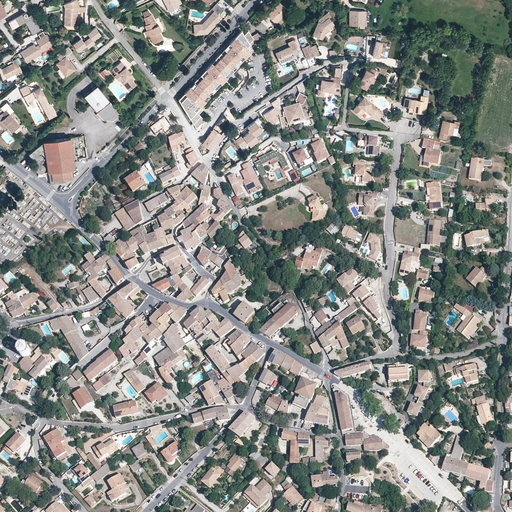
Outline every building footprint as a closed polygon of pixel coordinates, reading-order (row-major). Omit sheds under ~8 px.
[(63,0),(65,3),(64,21),(76,21),(77,8),(77,4),(80,4),(80,2),(79,2),(78,0),(63,0)] [(163,0),(169,11),(178,7),(178,5),(182,3),(180,0),(163,0)] [(275,23),(281,15),(286,10),(278,2),(266,15),(275,23)] [(178,7),(169,11),(171,16),(181,11),(179,6),(178,7)] [(159,24),(156,20),(150,9),(144,13),(146,17),(145,18),(149,24),(147,25),(149,30),(151,29),(154,34),(152,35),(154,39),(156,43),(166,37),(162,30),(164,28),(160,23),(159,24)] [(202,24),(193,24),(194,36),(207,34),(221,18),(214,11),(202,24)] [(349,11),(349,27),(362,27),(362,13),(362,11),(349,11)] [(25,13),(9,22),(12,28),(24,21),(32,34),(39,30),(30,15),(27,16),(25,13)] [(284,18),(281,15),(275,23),(277,25),(284,18)] [(328,27),(329,28),(333,25),(334,23),(329,16),(322,22),(321,21),(320,21),(319,21),(318,22),(314,32),(317,33),(318,37),(319,37),(321,38),(322,38),(323,37),(324,37),(325,33),(328,31),(326,29),(328,27)] [(161,17),(156,20),(159,24),(160,23),(164,28),(166,27),(161,17)] [(81,37),(74,43),(79,50),(87,44),(89,47),(96,42),(93,38),(101,33),(96,26),(88,32),(91,35),(84,41),(81,37)] [(252,34),(248,28),(244,33),(241,28),(178,97),(193,122),(200,114),(198,112),(196,110),(200,105),(210,94),(209,93),(211,91),(212,91),(224,78),(227,75),(224,73),(228,69),(230,70),(235,64),(236,65),(248,52),(250,49),(248,47),(251,44),(249,41),(254,37),(252,34)] [(254,37),(255,40),(261,36),(258,30),(252,34),(254,37)] [(36,47),(39,53),(53,44),(46,34),(36,41),(39,45),(36,47)] [(289,45),(276,51),(280,61),(299,53),(293,39),(288,42),(289,45)] [(381,42),(374,40),(371,56),(378,57),(381,42)] [(26,62),(39,53),(36,47),(34,44),(20,53),(26,62)] [(72,50),(68,44),(62,49),(66,54),(72,50)] [(310,47),(309,44),(302,47),(307,58),(313,55),(310,47)] [(313,55),(314,56),(319,54),(315,45),(310,47),(313,55)] [(66,54),(62,49),(57,53),(60,58),(56,62),(65,74),(75,68),(69,59),(67,60),(66,59),(68,58),(65,55),(66,54)] [(13,64),(0,71),(5,80),(21,71),(15,60),(12,62),(13,64)] [(130,72),(121,61),(113,68),(117,74),(115,76),(119,81),(120,80),(121,79),(123,82),(125,80),(128,84),(127,85),(131,90),(136,85),(132,81),(134,80),(128,73),(130,72)] [(376,76),(378,71),(371,68),(369,72),(365,70),(358,87),(365,90),(369,82),(370,83),(372,78),(374,74),(376,76)] [(332,85),(339,86),(340,78),(330,77),(330,79),(329,81),(324,81),(320,80),(320,81),(318,81),(318,85),(320,85),(320,90),(317,89),(317,96),(323,97),(323,91),(328,92),(331,92),(332,85)] [(131,90),(127,85),(128,84),(125,80),(123,82),(121,79),(120,80),(129,91),(131,90)] [(45,112),(53,108),(50,103),(49,103),(40,87),(31,92),(27,85),(19,89),(26,103),(36,98),(37,98),(45,112)] [(338,94),(339,86),(332,85),(331,92),(328,92),(328,93),(338,94)] [(103,120),(113,121),(121,115),(97,86),(84,97),(103,120)] [(289,123),(293,122),(292,118),(304,114),(300,104),(303,103),(306,95),(299,92),(296,99),(297,102),(283,107),(284,111),(283,112),(284,117),(286,116),(289,123)] [(372,111),(371,111),(377,116),(382,110),(363,95),(352,108),(358,113),(363,107),(364,108),(366,106),(372,111)] [(425,101),(427,102),(428,96),(421,95),(420,100),(415,100),(414,107),(409,107),(408,113),(414,114),(414,112),(423,113),(425,101)] [(277,99),(272,102),(275,107),(263,115),(271,125),(278,120),(274,116),(281,111),(276,105),(280,102),(277,99)] [(0,114),(0,121),(2,120),(8,127),(12,133),(20,126),(10,113),(5,117),(2,113),(0,114)] [(193,122),(196,127),(201,121),(202,122),(205,119),(200,114),(193,122)] [(166,118),(151,127),(157,135),(165,130),(168,134),(174,130),(166,118)] [(235,140),(241,147),(247,142),(250,146),(258,140),(255,136),(262,130),(255,120),(247,126),(249,129),(250,130),(248,131),(243,136),(242,135),(235,140)] [(443,120),(440,137),(447,139),(448,133),(457,135),(459,128),(460,122),(455,121),(455,122),(443,120)] [(207,135),(216,142),(221,134),(213,128),(207,135)] [(184,141),(180,134),(170,139),(172,151),(182,146),(180,142),(184,141)] [(202,143),(210,149),(216,142),(207,135),(202,143)] [(366,136),(365,142),(369,142),(369,144),(371,144),(370,154),(380,155),(380,146),(377,145),(378,137),(366,136)] [(75,168),(70,137),(44,141),(29,153),(34,159),(36,161),(38,162),(37,163),(36,164),(35,165),(35,166),(35,167),(35,168),(36,169),(36,170),(37,171),(38,172),(39,172),(40,173),(41,172),(52,171),(53,180),(73,177),(72,168),(75,168)] [(319,139),(312,140),(315,146),(311,148),(313,152),(314,152),(316,155),(315,155),(318,161),(320,162),(329,158),(319,139)] [(434,150),(436,142),(425,139),(423,149),(427,149),(425,162),(432,163),(440,165),(442,152),(434,150)] [(141,156),(146,151),(140,144),(134,149),(141,156)] [(294,156),(300,169),(306,167),(304,163),(308,161),(305,156),(306,156),(304,151),(307,149),(306,146),(296,148),(299,152),(299,153),(295,155),(294,156)] [(201,159),(193,150),(186,152),(188,156),(186,158),(189,164),(187,166),(188,170),(201,159)] [(262,176),(266,175),(261,165),(278,157),(283,167),(288,164),(283,154),(281,155),(279,152),(275,154),(274,151),(259,158),(259,161),(255,162),(262,176)] [(484,165),(484,166),(491,167),(492,161),(472,159),(470,180),(482,181),(482,176),(480,176),(482,165),(484,165)] [(355,174),(359,174),(362,174),(362,181),(369,182),(370,172),(369,172),(370,165),(365,164),(365,161),(353,160),(353,165),(356,165),(355,174)] [(149,171),(154,168),(150,161),(131,174),(130,173),(122,178),(124,181),(125,181),(137,173),(140,177),(143,175),(149,171)] [(244,185),(247,191),(260,185),(249,162),(243,164),(244,170),(240,171),(243,178),(241,173),(237,175),(235,171),(225,176),(237,200),(247,195),(242,186),(244,185)] [(163,184),(176,178),(172,170),(170,165),(164,168),(167,173),(160,177),(163,184)] [(210,173),(210,172),(204,165),(192,175),(202,183),(199,188),(204,191),(211,194),(211,187),(205,186),(210,173)] [(178,167),(172,170),(176,178),(181,175),(178,167)] [(290,173),(295,183),(300,180),(295,170),(290,173)] [(137,173),(125,181),(134,193),(145,185),(140,177),(137,173)] [(436,182),(427,183),(427,188),(430,188),(431,194),(429,195),(430,203),(428,203),(429,209),(441,208),(439,183),(436,183),(436,182)] [(185,185),(183,185),(179,187),(183,200),(189,207),(193,203),(197,206),(199,201),(196,199),(198,198),(193,193),(191,191),(185,185)] [(183,200),(179,187),(168,192),(176,201),(178,204),(183,200)] [(204,191),(199,188),(195,191),(193,193),(198,198),(199,199),(201,200),(202,196),(204,191)] [(221,202),(225,197),(220,189),(215,191),(215,197),(221,202)] [(115,191),(113,192),(121,203),(123,202),(115,191)] [(207,197),(211,194),(204,191),(202,196),(201,200),(200,203),(199,205),(201,207),(204,205),(205,203),(206,200),(207,198),(207,197)] [(359,203),(364,204),(366,204),(367,206),(367,208),(366,216),(373,216),(375,199),(378,199),(379,195),(369,193),(369,196),(360,195),(359,203)] [(167,202),(164,194),(145,204),(150,211),(167,202)] [(317,201),(318,200),(316,196),(308,200),(311,206),(310,206),(310,207),(310,208),(310,209),(311,209),(313,209),(314,210),(314,212),(313,216),(325,217),(326,210),(325,210),(322,210),(317,201)] [(225,197),(221,202),(218,206),(222,211),(223,210),(227,215),(232,210),(231,209),(225,197)] [(122,205),(125,208),(137,202),(136,200),(132,199),(131,200),(125,203),(122,205)] [(190,214),(193,211),(189,207),(183,200),(178,204),(176,205),(180,211),(181,212),(186,209),(188,211),(190,214)] [(137,202),(125,208),(136,225),(143,221),(139,201),(137,202)] [(491,209),(494,209),(493,201),(485,201),(485,205),(476,205),(476,215),(486,215),(486,220),(494,219),(494,215),(492,215),(491,209)] [(177,214),(180,211),(176,205),(171,208),(165,212),(167,214),(169,218),(172,216),(177,214)] [(207,211),(209,209),(205,205),(202,208),(197,212),(202,216),(207,211)] [(239,210),(242,216),(248,213),(245,207),(239,210)] [(125,208),(114,214),(125,228),(127,231),(136,225),(125,208)] [(223,210),(222,211),(218,215),(215,215),(213,213),(211,215),(217,223),(218,222),(218,223),(227,215),(223,210)] [(181,221),(186,217),(182,213),(181,212),(180,211),(177,214),(179,218),(174,220),(176,225),(181,222),(181,221)] [(201,224),(211,215),(209,214),(207,211),(202,216),(197,212),(194,215),(199,221),(201,224)] [(173,226),(176,225),(174,220),(172,216),(169,218),(167,214),(163,216),(158,219),(161,225),(164,231),(169,228),(173,230),(174,227),(173,226)] [(199,221),(194,215),(183,224),(187,231),(190,229),(199,221)] [(431,220),(429,235),(432,235),(430,245),(440,246),(441,236),(440,236),(442,221),(431,220)] [(104,230),(100,221),(90,226),(99,235),(104,230)] [(224,230),(218,223),(218,222),(217,223),(212,228),(207,222),(203,226),(201,224),(199,221),(190,229),(192,234),(196,232),(201,239),(208,234),(209,235),(212,239),(224,230)] [(194,249),(198,246),(192,234),(190,229),(187,231),(183,224),(178,228),(176,233),(178,240),(180,242),(181,242),(182,245),(185,244),(186,248),(191,245),(193,247),(194,249)] [(339,230),(332,224),(326,230),(333,236),(339,230)] [(159,226),(154,229),(156,233),(156,234),(158,233),(166,246),(176,243),(173,235),(167,237),(164,231),(161,225),(159,226)] [(148,237),(143,226),(131,234),(133,237),(138,243),(140,246),(142,249),(145,254),(151,252),(159,249),(166,246),(158,233),(156,234),(156,233),(148,237)] [(362,235),(345,227),(342,234),(355,241),(355,240),(359,242),(362,235)] [(117,229),(110,235),(112,238),(112,237),(113,238),(120,232),(117,229)] [(481,241),(490,238),(488,230),(471,235),(472,236),(466,238),(469,249),(482,246),(481,241)] [(198,246),(202,242),(202,241),(201,239),(196,232),(192,234),(198,246)] [(252,245),(243,233),(240,238),(242,241),(239,243),(240,245),(241,245),(239,247),(239,246),(236,248),(240,254),(252,245)] [(367,241),(371,243),(372,250),(369,256),(376,260),(381,251),(379,238),(370,234),(367,241)] [(110,235),(104,240),(108,244),(115,240),(113,238),(112,237),(112,238),(110,235)] [(133,252),(140,246),(138,243),(133,237),(127,242),(128,243),(131,250),(133,252)] [(127,242),(124,238),(123,238),(114,246),(117,250),(119,252),(123,249),(127,254),(131,250),(128,243),(127,242)] [(219,252),(223,247),(216,242),(211,244),(207,247),(210,249),(219,252)] [(184,268),(189,265),(179,247),(176,248),(165,253),(160,256),(161,257),(160,258),(161,259),(162,259),(165,264),(164,265),(165,266),(166,265),(172,262),(175,260),(179,266),(181,265),(184,268)] [(210,260),(212,261),(220,267),(223,260),(203,248),(201,253),(205,257),(201,261),(205,267),(210,263),(209,262),(210,260)] [(119,252),(117,250),(115,252),(121,258),(124,255),(127,254),(123,249),(119,252)] [(317,267),(323,250),(317,249),(316,252),(312,251),(311,253),(306,252),(304,259),(298,257),(295,266),(302,268),(303,267),(308,268),(309,265),(317,267)] [(127,254),(121,258),(126,264),(136,257),(133,252),(131,250),(127,254)] [(419,261),(420,254),(414,253),(408,251),(407,255),(404,254),(399,272),(408,274),(412,260),(419,261)] [(90,253),(85,256),(89,261),(92,266),(95,269),(98,274),(104,270),(102,268),(97,262),(94,258),(90,253)] [(112,260),(106,255),(99,261),(97,262),(102,268),(109,263),(112,260)] [(130,271),(134,268),(140,264),(136,257),(126,264),(130,271)] [(237,271),(230,259),(224,266),(227,271),(221,280),(223,284),(231,280),(229,275),(237,271)] [(117,268),(112,260),(109,263),(113,270),(117,268)] [(178,275),(183,272),(182,271),(179,266),(175,260),(172,262),(166,265),(168,268),(169,267),(173,272),(171,273),(173,277),(178,275)] [(92,266),(89,261),(83,266),(86,271),(92,266)] [(184,274),(193,268),(191,265),(185,269),(184,269),(182,271),(183,272),(184,274)] [(480,288),(493,273),(485,266),(482,269),(479,266),(469,278),(480,288)] [(113,270),(109,272),(118,284),(124,278),(117,268),(113,270)] [(417,276),(424,277),(426,269),(419,268),(417,276)] [(95,269),(90,272),(93,276),(92,277),(92,276),(90,278),(88,283),(89,282),(95,280),(97,279),(101,277),(98,274),(95,269)] [(348,294),(352,291),(356,288),(351,282),(359,276),(353,269),(338,281),(348,294)] [(223,284),(228,294),(236,289),(243,284),(237,271),(229,275),(231,280),(223,284)] [(180,288),(184,284),(182,282),(180,278),(180,277),(178,275),(173,277),(166,280),(169,288),(172,286),(176,284),(178,286),(173,288),(172,289),(176,292),(180,288)] [(184,275),(180,278),(182,282),(184,284),(192,291),(197,285),(184,275)] [(197,285),(192,291),(197,296),(211,282),(204,278),(201,281),(199,279),(196,282),(198,284),(197,285)] [(0,293),(5,289),(6,290),(10,287),(7,284),(2,279),(0,280),(0,293)] [(103,297),(108,293),(97,279),(95,280),(89,282),(97,291),(103,297)] [(162,292),(168,289),(169,288),(166,280),(153,287),(162,292)] [(218,300),(222,304),(230,300),(228,294),(223,284),(221,280),(217,285),(212,292),(215,296),(220,293),(223,298),(218,300)] [(250,289),(253,292),(259,286),(257,284),(256,286),(254,283),(252,286),(250,289)] [(130,296),(140,288),(134,284),(110,300),(116,307),(125,300),(130,296)] [(197,296),(192,291),(184,284),(180,288),(183,293),(178,298),(186,301),(192,301),(197,296)] [(356,288),(352,291),(355,294),(362,288),(360,285),(356,288)] [(371,294),(364,286),(362,288),(355,294),(353,295),(357,299),(360,297),(365,303),(372,298),(370,295),(371,294)] [(99,298),(91,287),(88,289),(87,289),(95,300),(99,298)] [(142,289),(140,288),(130,296),(131,298),(142,289)] [(433,302),(435,291),(421,288),(419,299),(433,302)] [(91,303),(95,300),(87,289),(84,291),(91,303)] [(25,290),(16,294),(19,299),(30,294),(29,292),(25,290)] [(84,291),(83,290),(79,292),(87,304),(90,304),(91,303),(84,291)] [(31,294),(35,302),(39,300),(35,292),(31,294)] [(6,304),(9,309),(14,318),(19,315),(14,306),(21,302),(19,299),(16,294),(11,297),(13,300),(6,304)] [(14,306),(19,315),(24,313),(26,316),(30,314),(27,308),(35,303),(35,302),(31,294),(30,294),(19,299),(21,302),(14,306)] [(357,303),(353,298),(351,300),(350,298),(347,301),(352,307),(357,303)] [(372,298),(365,303),(365,304),(369,309),(374,315),(375,314),(379,320),(383,317),(378,311),(380,310),(379,307),(372,298)] [(47,304),(54,312),(58,309),(52,300),(47,304)] [(116,307),(110,300),(107,302),(114,309),(116,307)] [(135,310),(125,300),(116,307),(127,319),(135,310)] [(168,313),(168,314),(173,310),(170,306),(169,305),(162,300),(155,307),(158,310),(161,312),(164,316),(168,313)] [(258,315),(245,302),(234,314),(245,323),(248,325),(258,315)] [(276,316),(275,317),(272,320),(280,329),(298,313),(290,304),(286,308),(281,302),(271,311),(276,316)] [(168,314),(171,317),(175,322),(177,323),(182,319),(188,312),(188,311),(186,309),(170,303),(169,305),(170,306),(173,310),(168,314)] [(357,309),(354,305),(334,320),(337,324),(339,322),(357,309)] [(127,319),(116,307),(114,309),(120,316),(121,315),(125,320),(127,319)] [(199,308),(191,316),(192,317),(197,323),(191,328),(192,330),(193,329),(195,332),(197,335),(203,331),(207,327),(212,324),(208,318),(206,312),(202,307),(199,308)] [(481,322),(483,324),(486,320),(467,307),(465,310),(471,315),(459,333),(469,340),(481,322)] [(210,309),(206,312),(208,318),(212,324),(207,327),(211,332),(217,339),(219,337),(220,338),(235,327),(226,318),(220,324),(217,320),(218,319),(210,309)] [(150,321),(151,322),(161,312),(158,310),(150,319),(150,321)] [(316,315),(321,322),(328,318),(322,310),(316,315)] [(421,331),(426,331),(428,316),(425,315),(425,311),(417,310),(414,330),(421,331)] [(149,336),(153,341),(155,338),(157,340),(162,334),(166,339),(164,341),(168,347),(153,358),(160,367),(169,360),(175,356),(174,355),(180,351),(167,334),(171,327),(167,322),(171,317),(168,314),(168,313),(164,316),(161,312),(151,322),(153,324),(157,329),(149,336)] [(68,317),(46,322),(47,323),(52,332),(62,329),(65,335),(76,330),(68,317)] [(131,325),(135,330),(139,326),(143,322),(138,317),(131,325)] [(197,323),(192,317),(185,323),(185,324),(185,325),(189,330),(189,329),(191,328),(197,323)] [(366,329),(359,317),(347,324),(353,335),(360,331),(361,332),(366,329)] [(280,329),(272,320),(269,323),(268,324),(276,332),(280,329)] [(315,333),(324,349),(330,346),(331,348),(336,345),(331,338),(338,334),(340,339),(340,340),(346,337),(339,322),(337,324),(333,327),(329,321),(315,333)] [(471,341),(483,324),(481,322),(469,340),(471,341)] [(270,338),(274,334),(270,329),(269,330),(266,326),(265,326),(264,324),(263,323),(260,326),(262,329),(259,332),(270,338)] [(85,334),(91,330),(88,324),(82,327),(85,334)] [(135,330),(130,335),(137,347),(139,345),(137,341),(144,335),(149,345),(153,341),(149,336),(157,329),(153,324),(150,328),(149,329),(146,324),(140,329),(139,326),(135,330)] [(274,334),(276,332),(268,324),(265,326),(266,326),(269,330),(270,329),(274,334)] [(127,335),(128,336),(130,335),(135,330),(131,325),(125,330),(127,332),(126,334),(127,335)] [(180,351),(181,349),(186,345),(178,334),(180,331),(176,328),(172,325),(171,327),(167,334),(180,351)] [(211,332),(207,327),(203,331),(207,336),(211,332)] [(76,330),(65,335),(80,360),(89,352),(76,330)] [(239,330),(228,338),(234,344),(244,334),(239,330)] [(197,335),(195,337),(199,343),(208,337),(207,336),(203,331),(197,335)] [(426,348),(428,332),(426,331),(421,331),(420,336),(412,335),(410,346),(426,348)] [(231,347),(233,349),(238,356),(244,351),(242,349),(243,348),(240,344),(247,337),(244,334),(234,344),(231,347)] [(130,335),(128,336),(124,340),(126,343),(120,348),(127,359),(131,355),(133,354),(138,350),(137,347),(130,335)] [(251,340),(247,337),(240,344),(243,348),(251,340)] [(343,348),(349,346),(346,337),(340,340),(340,339),(343,348)] [(225,340),(222,344),(223,345),(229,352),(233,349),(231,347),(234,344),(228,338),(225,340)] [(238,356),(242,363),(253,355),(257,360),(265,353),(253,342),(244,351),(238,356)] [(317,353),(322,350),(316,342),(311,345),(317,353)] [(47,352),(48,351),(42,345),(36,351),(37,353),(33,358),(30,356),(25,357),(18,365),(28,372),(35,365),(37,362),(47,352)] [(152,348),(149,345),(143,351),(146,355),(152,348)] [(206,352),(214,363),(221,357),(217,351),(213,346),(210,349),(206,352)] [(118,349),(117,351),(124,361),(127,359),(120,348),(118,349)] [(119,359),(112,349),(105,354),(98,359),(98,360),(91,365),(91,366),(88,368),(88,369),(84,371),(90,381),(98,375),(105,370),(104,370),(112,365),(112,364),(119,359)] [(169,360),(174,367),(187,357),(181,349),(180,351),(174,355),(175,356),(169,360)] [(274,365),(275,364),(282,353),(275,349),(270,358),(269,360),(268,361),(274,365)] [(35,378),(37,375),(54,359),(47,352),(37,362),(35,365),(36,366),(29,373),(35,378)] [(288,374),(289,372),(295,361),(287,356),(282,353),(275,364),(280,367),(279,368),(288,374)] [(235,381),(238,387),(243,383),(239,378),(256,361),(257,360),(253,355),(242,363),(232,369),(227,371),(235,381)] [(214,363),(225,377),(231,384),(235,381),(227,371),(232,369),(223,356),(221,357),(214,363)] [(169,360),(160,367),(161,369),(159,370),(162,377),(166,382),(169,386),(174,382),(167,373),(172,370),(171,369),(172,368),(174,367),(169,360)] [(297,377),(301,370),(301,368),(297,365),(298,363),(295,361),(289,372),(297,377)] [(5,376),(11,379),(17,365),(10,362),(9,365),(5,376)] [(453,369),(451,362),(444,364),(446,371),(453,369)] [(373,369),(372,363),(365,364),(356,367),(335,372),(335,374),(341,378),(368,371),(370,377),(375,376),(373,369)] [(409,380),(408,364),(389,365),(390,381),(409,380)] [(475,371),(477,370),(478,370),(476,364),(467,367),(466,365),(456,368),(458,374),(463,372),(465,378),(466,378),(469,384),(479,380),(478,376),(477,376),(475,371)] [(84,375),(79,369),(73,374),(78,380),(84,375)] [(124,376),(138,394),(146,388),(131,370),(124,376)] [(276,376),(270,373),(268,372),(266,371),(260,383),(266,387),(267,385),(271,387),(276,376)] [(430,386),(431,386),(432,382),(429,382),(430,371),(419,371),(419,382),(424,382),(424,387),(428,389),(430,386)] [(65,373),(57,380),(60,383),(68,377),(65,373)] [(108,373),(100,379),(100,380),(93,385),(98,390),(113,379),(108,373)] [(225,377),(217,382),(224,393),(233,387),(231,384),(225,377)] [(311,399),(317,384),(302,377),(295,393),(310,399),(311,399)] [(33,388),(18,380),(14,388),(29,395),(33,388)] [(155,398),(164,390),(157,381),(144,392),(151,400),(155,398)] [(207,399),(211,406),(225,404),(220,396),(214,385),(211,381),(201,388),(203,392),(204,394),(203,395),(205,399),(207,399)] [(217,382),(214,385),(220,396),(224,393),(217,382)] [(335,394),(340,420),(350,414),(346,393),(335,385),(332,390),(335,394)] [(419,397),(418,401),(425,404),(427,400),(424,399),(428,389),(424,387),(419,385),(415,395),(419,397)] [(233,387),(224,393),(227,399),(229,398),(234,395),(239,404),(242,404),(243,401),(235,389),(233,387)] [(93,402),(84,388),(75,394),(83,408),(93,402)] [(166,393),(164,390),(155,398),(157,400),(166,393)] [(185,398),(189,403),(195,398),(192,393),(185,398)] [(310,399),(295,393),(292,403),(306,409),(310,399)] [(325,397),(318,394),(314,405),(312,405),(307,416),(305,421),(328,425),(329,416),(328,411),(321,408),(325,397)] [(473,398),(474,402),(477,401),(478,403),(479,407),(480,407),(482,415),(481,415),(483,424),(485,423),(490,422),(492,421),(486,395),(473,398)] [(283,419),(287,419),(288,415),(289,408),(289,406),(282,402),(281,405),(270,398),(266,405),(284,414),(283,419)] [(408,412),(418,416),(421,407),(423,407),(425,404),(418,401),(417,404),(412,402),(408,412)] [(131,411),(138,410),(137,402),(114,406),(116,417),(131,414),(131,411)] [(210,410),(213,419),(218,417),(220,421),(231,420),(228,408),(217,409),(210,410)] [(210,410),(192,415),(194,423),(213,419),(210,410)] [(246,412),(228,431),(231,434),(233,432),(240,437),(256,418),(246,412)] [(352,413),(350,414),(353,428),(353,430),(346,431),(346,434),(351,434),(355,432),(364,432),(371,437),(380,436),(377,434),(371,435),(364,430),(356,431),(352,413)] [(353,428),(350,414),(340,420),(342,430),(353,428)] [(429,424),(430,425),(431,423),(427,418),(418,428),(419,429),(416,432),(419,435),(425,441),(424,443),(428,447),(438,437),(427,427),(429,424)] [(58,424),(56,424),(55,430),(44,437),(48,443),(61,435),(57,429),(58,424)] [(440,435),(430,425),(429,424),(427,427),(438,437),(440,435)] [(291,466),(292,466),(294,468),(298,469),(299,470),(299,466),(299,445),(299,434),(284,430),(282,438),(292,440),(291,466)] [(471,436),(472,433),(466,430),(461,437),(468,440),(471,436)] [(6,445),(7,445),(14,452),(25,440),(18,432),(7,444),(6,445)] [(346,445),(365,444),(365,445),(389,444),(380,436),(371,437),(364,432),(355,432),(351,434),(346,434),(346,445)] [(310,436),(299,434),(299,445),(309,444),(310,436)] [(61,435),(48,443),(53,451),(50,453),(54,460),(57,458),(67,452),(63,445),(61,443),(65,441),(61,435)] [(146,436),(153,447),(156,445),(149,435),(146,436)] [(315,435),(315,436),(315,443),(326,445),(328,438),(320,435),(315,435)] [(465,440),(458,435),(452,452),(450,458),(455,460),(459,461),(461,456),(462,453),(465,440)] [(109,451),(118,445),(114,439),(105,445),(104,443),(98,447),(97,445),(93,447),(100,458),(110,452),(109,451)] [(172,457),(177,453),(183,449),(177,442),(162,453),(169,463),(169,464),(170,464),(171,464),(172,464),(173,464),(174,463),(174,462),(174,461),(174,460),(174,459),(172,457)] [(67,452),(68,455),(72,452),(66,443),(63,445),(67,452)] [(148,451),(143,443),(133,449),(138,457),(148,451)] [(315,443),(316,458),(322,457),(326,445),(315,443)] [(14,452),(7,445),(4,448),(11,455),(12,453),(14,452)] [(255,450),(250,455),(255,461),(261,455),(255,450)] [(359,453),(359,451),(347,451),(348,454),(347,454),(347,461),(365,460),(364,453),(361,453),(359,453)] [(67,452),(57,458),(59,461),(68,455),(67,452)] [(91,453),(87,456),(93,466),(97,463),(91,453)] [(238,458),(236,456),(230,463),(227,467),(228,468),(226,471),(233,477),(236,474),(234,473),(238,468),(242,471),(247,465),(244,462),(246,460),(241,455),(238,458)] [(255,462),(261,468),(270,458),(266,457),(262,455),(255,462)] [(455,460),(450,458),(446,457),(442,469),(451,472),(455,460)] [(465,476),(469,464),(459,461),(455,460),(451,472),(465,476)] [(142,468),(137,461),(131,465),(136,472),(142,468)] [(281,471),(273,463),(266,471),(274,478),(281,471)] [(112,470),(107,464),(101,469),(100,469),(105,476),(112,470)] [(288,465),(286,464),(283,471),(289,473),(292,466),(291,466),(288,465)] [(488,480),(490,471),(469,464),(465,476),(481,481),(479,488),(484,490),(488,480)] [(79,468),(76,465),(69,471),(77,481),(80,484),(87,478),(85,475),(86,474),(80,467),(79,468)] [(209,489),(224,472),(217,466),(213,470),(205,479),(206,479),(202,483),(209,489)] [(203,477),(205,479),(213,470),(211,468),(203,477)] [(105,476),(100,469),(97,472),(92,476),(96,481),(97,482),(105,476)] [(329,474),(320,475),(320,476),(312,477),(314,488),(336,484),(339,483),(337,476),(330,477),(329,474)] [(31,475),(24,485),(37,493),(41,495),(45,488),(41,486),(43,483),(31,475)] [(122,486),(125,484),(127,483),(122,475),(109,482),(113,489),(111,491),(113,495),(109,497),(112,501),(127,493),(125,490),(122,486)] [(84,487),(92,481),(89,478),(81,484),(84,487)] [(493,481),(488,480),(484,490),(484,491),(485,491),(493,491),(493,481)] [(264,481),(262,483),(270,492),(272,491),(271,488),(264,481)] [(256,489),(264,498),(270,492),(262,483),(256,489)] [(299,503),(300,504),(305,501),(290,484),(285,488),(288,492),(283,496),(287,501),(289,499),(294,506),(298,504),(299,503)] [(37,493),(24,485),(23,488),(35,496),(37,493)] [(256,489),(253,486),(245,494),(253,501),(260,508),(267,501),(264,498),(256,489)] [(251,503),(253,501),(245,494),(243,495),(251,503)] [(95,502),(89,496),(85,500),(92,508),(95,505),(93,503),(95,502)] [(322,496),(319,501),(336,509),(337,505),(326,500),(328,498),(322,496)] [(67,509),(68,509),(63,503),(62,505),(58,501),(48,510),(49,511),(54,511),(56,511),(71,511),(70,511),(69,511),(67,509)] [(260,508),(253,501),(251,503),(258,510),(260,508)] [(321,511),(323,509),(308,502),(307,505),(311,507),(308,511),(321,511)] [(382,511),(383,510),(365,504),(364,508),(349,502),(347,510),(352,511),(382,511)]
